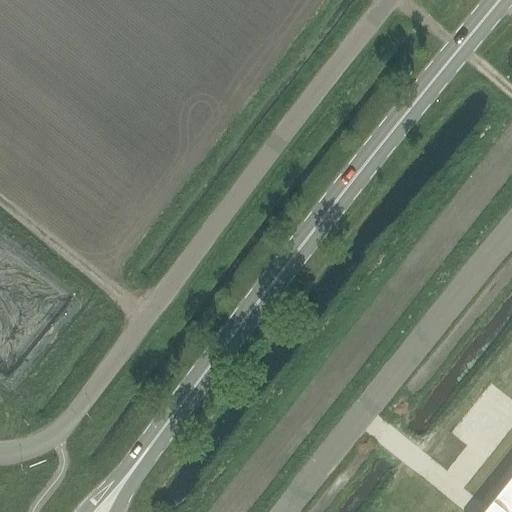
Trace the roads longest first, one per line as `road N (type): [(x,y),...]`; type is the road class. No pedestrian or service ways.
road 1 (primary): [(103,511),(311,234),(501,0)]
road 2 (unclassified): [(0,462),(54,441),(389,0)]
road 3 (tertiary): [(285,511),(511,230)]
